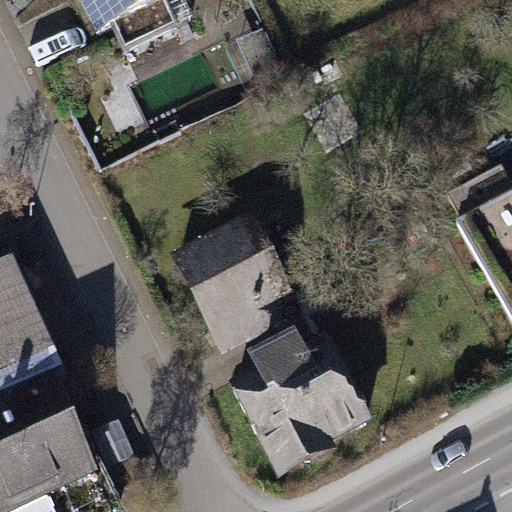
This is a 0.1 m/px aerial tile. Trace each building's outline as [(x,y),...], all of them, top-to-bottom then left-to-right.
[(78,0),(99,40),(117,32),(127,52),(182,25),(171,4),(180,0),(78,0)] [(511,189),(455,221),(511,325),(511,189)] [(258,221),(187,256),(233,348),(304,312),(258,221)] [(0,415),(72,379),(16,268),(0,275),(0,415)] [(382,418),(338,330),(236,381),(280,469),(382,418)] [(72,379),(0,415),(0,511),(124,511),(135,506),(72,379)]
